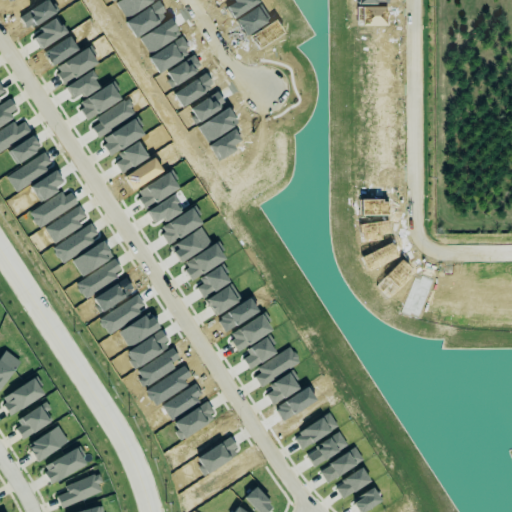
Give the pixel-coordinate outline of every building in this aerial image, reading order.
[(0,386),(20,363),(5,350),(0,356),(0,386)] [(44,394),(34,377),(0,398),(0,399),(10,415),(44,394)] [(22,438),(53,421),(43,404),(13,421),(22,438)] [(35,460),(67,441),(56,422),(29,438),(31,441),(28,443),(30,447),(28,449),(35,460)] [(86,465),(78,448),(41,465),(49,483),(86,465)] [(55,492),(60,505),(98,490),(95,483),(100,481),(96,471),(92,473),(91,472),(63,484),(65,488),(55,492)]
